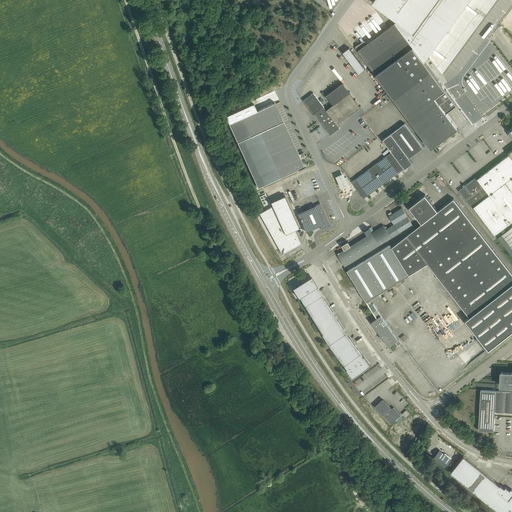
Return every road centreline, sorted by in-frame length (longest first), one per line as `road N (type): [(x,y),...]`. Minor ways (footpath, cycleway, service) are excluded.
road 1 (primary): [(264,283),(231,225),(145,0)]
road 2 (primary): [(451,511),(360,427),(264,283)]
road 3 (unclassified): [(350,0),(286,96),(347,227)]
road 4 (track): [(200,209),(126,0)]
road 5 (unclassified): [(347,227),(511,105)]
road 6 (unclassified): [(427,410),(360,328),(315,252)]
